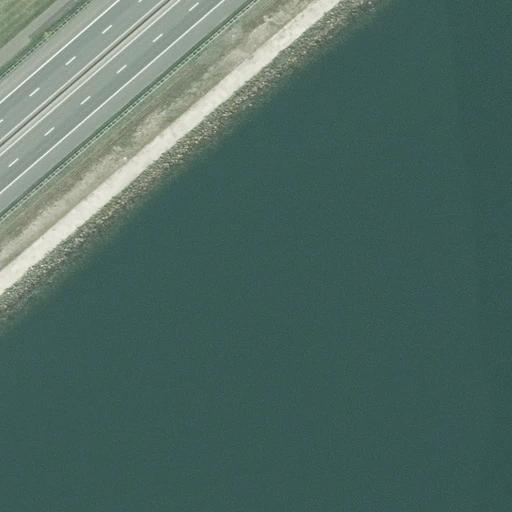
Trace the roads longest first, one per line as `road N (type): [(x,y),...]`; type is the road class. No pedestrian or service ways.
road 1 (motorway): [(0,173),(200,0)]
road 2 (motorway): [(140,0),(0,121)]
